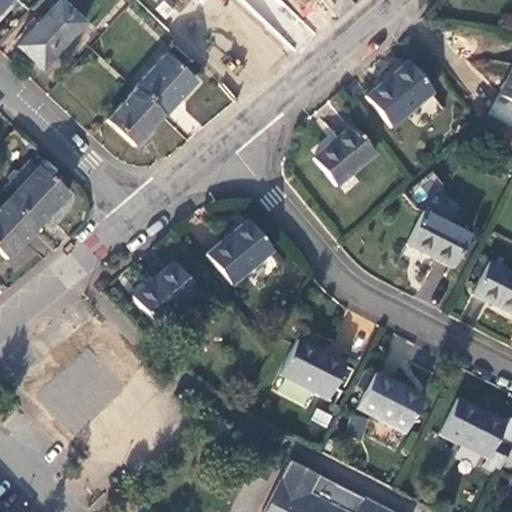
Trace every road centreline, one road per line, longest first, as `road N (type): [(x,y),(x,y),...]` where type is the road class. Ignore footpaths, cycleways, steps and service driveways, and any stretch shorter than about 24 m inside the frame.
road 1 (residential): [(511,375),(358,295),(317,260),(230,140)]
road 2 (tertiary): [(391,0),(230,140)]
road 3 (residential): [(0,86),(141,213)]
road 4 (tertiary): [(141,213),(0,329)]
